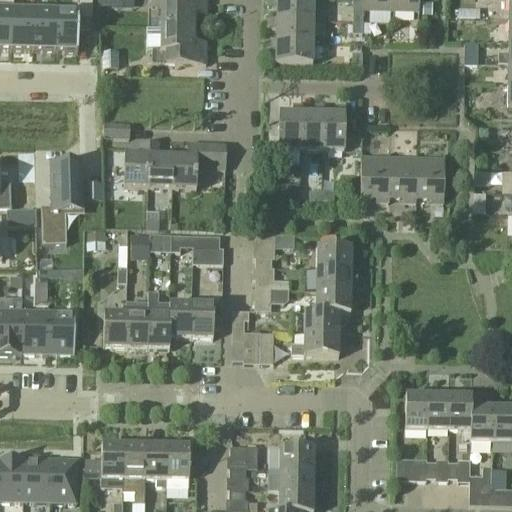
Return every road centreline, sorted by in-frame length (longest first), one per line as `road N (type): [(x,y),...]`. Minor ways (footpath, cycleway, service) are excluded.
road 1 (residential): [(356,511),(359,415),(351,403),(234,399),(235,375)]
road 2 (residential): [(250,87),(378,90)]
